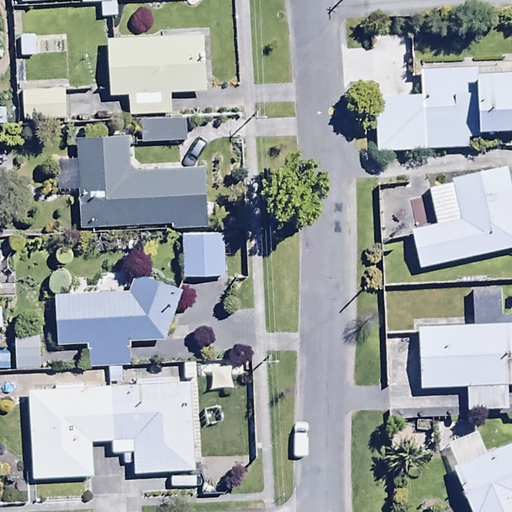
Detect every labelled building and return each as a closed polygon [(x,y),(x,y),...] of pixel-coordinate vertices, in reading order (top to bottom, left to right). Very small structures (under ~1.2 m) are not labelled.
[(78,0),(79,4),(100,3),(100,18),(116,17),(115,1),(109,2),(108,0),(10,0),(11,11),(22,10),(22,2),(61,0),(78,0)] [(205,37),(104,39),(106,98),(126,97),(127,116),(169,115),(168,93),(207,92),(205,37)] [(478,71),(417,73),(421,154),(476,152),(475,137),(511,135),(511,75),(478,77),(478,71)] [(22,121),(65,119),(63,84),(37,85),(37,91),(21,92),(22,121)] [(185,118),(138,120),(139,146),(186,145),(185,118)] [(77,193),(78,229),(169,226),(170,230),(205,229),(203,166),(129,169),(128,139),(74,141),(74,162),(56,162),(57,193),(77,193)] [(408,234),(418,274),(511,251),(511,205),(504,170),(426,189),(435,227),(408,234)] [(223,235),(180,236),(181,279),(224,278),(223,235)] [(129,292),(55,296),(57,345),(89,344),(90,368),(94,368),(95,378),(110,378),(110,369),(132,368),(131,342),(165,341),(180,290),(134,276),(129,292)] [(417,328),(418,391),(465,390),(465,418),(507,417),(507,388),(511,387),(511,318),(502,319),(502,293),(470,294),(470,327),(417,328)] [(39,338),(15,338),(15,372),(39,372),(39,338)] [(55,389),(30,389),(34,479),(93,476),(91,442),(114,441),(115,453),(133,452),(134,473),(194,471),(190,383),(134,380),(134,384),(55,384),(55,389)] [(476,435),(442,450),(467,511),(511,511),(511,443),(484,455),(476,435)]
